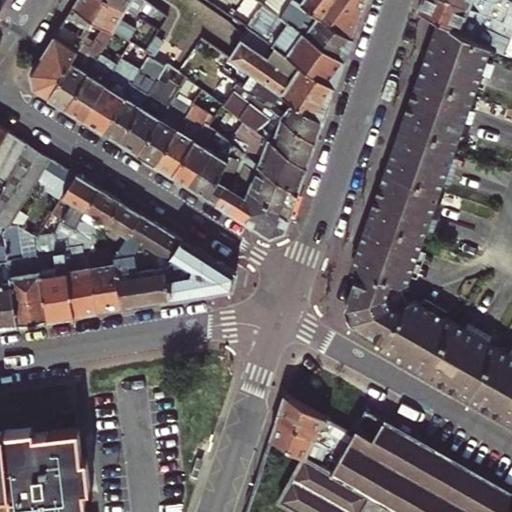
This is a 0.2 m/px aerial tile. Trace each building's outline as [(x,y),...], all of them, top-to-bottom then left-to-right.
[(76,0),(73,6),(97,21),(103,25),(111,30),(119,16),(134,22),(143,28),(147,23),(113,0),(76,0)] [(113,0),(147,23),(151,17),(141,8),(145,1),(144,0),(113,0)] [(321,16),(298,0),(295,0),(283,16),(344,58),(351,37),(321,16)] [(360,14),(340,0),(298,0),(321,16),(351,37),(360,14)] [(340,0),(360,14),(364,0),(340,0)] [(511,36),(511,29),(455,0),(423,0),(420,8),(442,20),(449,23),(495,47),(500,49),(501,50),(505,52),(511,37),(511,36)] [(511,0),(455,0),(511,29),(511,0)] [(265,4),(247,29),(335,84),(344,58),(283,16),(265,4)] [(33,88),(49,98),(83,44),(97,21),(73,6),(66,17),(86,29),(80,38),(60,25),(30,73),(33,88)] [(433,56),(480,72),(484,61),(490,63),(495,47),(449,23),(442,20),(430,55),(433,56)] [(89,47),(83,44),(49,98),(66,108),(99,53),(113,31),(111,30),(103,25),(89,47)] [(227,58),(254,76),(276,89),(323,119),(335,84),(247,29),(246,29),(227,58)] [(500,49),(495,47),(490,63),(484,61),(480,72),(492,76),(501,50),(500,49)] [(99,53),(66,108),(83,119),(117,64),(99,53)] [(119,141),(150,92),(167,65),(151,54),(146,62),(156,68),(151,77),(141,71),(137,76),(103,131),(119,141)] [(422,78),(429,80),(478,97),(481,87),(476,85),(480,72),(433,56),(430,55),(422,78)] [(117,63),(117,64),(83,119),(103,131),(137,76),(117,63)] [(476,85),(481,87),(488,89),(492,76),(480,72),(476,85)] [(138,153),(169,104),(185,80),(177,75),(171,82),(170,81),(159,98),(150,92),(119,141),(138,153)] [(264,105),(275,113),(315,140),(323,119),(276,89),(254,76),(250,84),(269,96),(264,105)] [(416,103),(464,119),(476,124),(480,112),(473,110),(478,97),(429,80),(422,78),(413,102),(416,103)] [(182,112),(169,104),(138,153),(156,164),(186,115),(202,90),(198,86),(182,112)] [(238,114),(270,138),(306,165),(315,140),(275,113),(270,120),(232,95),(225,105),(238,114)] [(405,126),(412,128),(461,145),(465,135),(472,138),(476,124),(464,119),(416,103),(413,102),(405,126)] [(173,175),(206,122),(209,117),(201,112),(196,121),(186,115),(156,164),(173,175)] [(238,114),(233,121),(235,121),(236,128),(255,142),(257,136),(268,144),(270,138),(238,114)] [(221,133),(240,148),(297,191),(306,165),(270,138),(268,144),(257,136),(255,142),(236,128),(235,121),(233,121),(225,115),(215,128),(221,133)] [(208,173),(220,155),(211,150),(217,140),(221,133),(215,128),(206,122),(173,175),(193,187),(203,170),(208,173)] [(461,145),(412,128),(405,126),(397,149),(400,150),(447,167),(460,171),(464,159),(457,157),(461,145)] [(29,144),(7,130),(0,141),(0,176),(9,182),(19,161),(24,153),(29,144)] [(209,197),(240,148),(221,133),(217,140),(229,150),(224,158),(220,155),(208,173),(203,170),(193,187),(209,197)] [(9,227),(37,183),(53,158),(29,144),(24,153),(19,161),(9,182),(0,199),(0,224),(8,229),(9,227)] [(297,191),(240,148),(209,197),(216,201),(232,177),(289,215),(297,191)] [(460,171),(447,167),(400,150),(397,149),(388,174),(395,176),(444,193),(448,183),(455,185),(460,171)] [(53,158),(37,183),(47,189),(50,185),(65,193),(77,174),(53,158)] [(83,217),(101,188),(77,174),(65,193),(52,213),(59,217),(76,227),(83,217)] [(383,200),(430,216),(443,220),(446,209),(440,207),(440,206),(444,193),(395,176),(388,174),(380,199),(383,200)] [(232,177),(216,201),(270,236),(283,230),(289,215),(232,177)] [(122,201),(101,188),(83,217),(104,230),(122,201)] [(372,222),(379,224),(428,240),(431,231),(438,233),(443,220),(430,216),(383,200),(380,199),(372,222)] [(143,214),(122,201),(104,230),(125,243),(143,214)] [(42,229),(46,232),(48,233),(59,217),(52,213),(42,229)] [(125,243),(116,257),(124,305),(171,297),(167,275),(165,265),(149,267),(147,259),(136,260),(133,251),(140,240),(170,258),(182,238),(143,214),(125,243)] [(79,247),(64,248),(75,313),(99,309),(90,253),(99,238),(104,230),(83,217),(76,227),(75,229),(86,236),(79,247)] [(428,240),(379,224),(372,222),(363,247),(366,248),(414,264),(418,251),(424,253),(428,240)] [(4,236),(8,259),(19,322),(48,317),(35,239),(22,242),(19,226),(9,227),(8,229),(4,236)] [(42,229),(35,239),(48,317),(75,313),(64,248),(64,246),(63,238),(44,242),(43,236),(46,232),(42,229)] [(124,305),(116,257),(105,250),(100,250),(105,242),(99,238),(90,253),(99,309),(124,305)] [(232,287),(235,272),(182,238),(170,258),(187,269),(186,273),(167,275),(171,297),(232,287)] [(363,273),(395,283),(406,287),(406,289),(412,286),(415,277),(410,275),(414,264),(366,248),(363,247),(355,270),(363,273)] [(418,251),(414,264),(426,268),(430,256),(424,253),(418,251)] [(0,325),(19,322),(8,259),(0,260),(0,325)] [(426,268),(414,264),(410,275),(415,277),(422,279),(426,268)] [(356,294),(376,303),(383,306),(393,302),(391,297),(395,283),(363,273),(356,294)] [(393,302),(409,296),(406,289),(406,287),(395,283),(391,297),(393,302)] [(376,303),(356,294),(352,304),(350,312),(353,318),(383,306),(376,303)] [(411,301),(409,296),(393,302),(396,309),(407,315),(413,305),(411,301)] [(433,315),(439,304),(429,298),(426,303),(422,309),(433,315)] [(410,359),(433,315),(422,309),(426,303),(419,299),(411,301),(413,305),(407,315),(391,343),(387,350),(408,362),(410,359)] [(384,307),(381,314),(374,327),(383,332),(380,337),(377,344),(387,350),(391,343),(407,315),(396,309),(393,302),(383,306),(384,307)] [(445,322),(449,317),(452,311),(439,304),(433,315),(445,322)] [(374,327),(381,314),(384,307),(383,306),(353,318),(355,323),(363,328),(380,337),(383,332),(374,327)] [(429,374),(433,367),(458,322),(449,317),(445,322),(433,315),(410,359),(408,362),(429,374)] [(450,387),(452,384),(476,341),(483,329),(472,323),(469,328),(458,322),(433,367),(429,374),(450,387)] [(476,341),(452,384),(450,387),(473,400),(477,393),(502,347),(492,341),(495,336),(483,329),(476,341)] [(293,368),(351,401),(365,409),(365,408),(378,383),(312,345),(299,351),(293,368)] [(494,412),(496,409),(511,380),(511,352),(502,347),(477,393),(473,400),(494,412)] [(338,426),(351,401),(293,368),(284,395),(338,426)] [(511,422),(511,380),(496,409),(494,412),(511,422)] [(353,434),(338,426),(284,395),(277,416),(326,444),(343,453),(353,434)] [(365,408),(365,409),(356,426),(357,427),(374,436),(383,418),(365,408)] [(83,511),(83,503),(84,503),(83,490),(83,488),(89,487),(86,459),(81,459),(75,410),(59,412),(60,430),(34,433),(33,427),(0,431),(0,487),(9,487),(11,511),(83,511)] [(326,444),(277,416),(270,437),(291,449),(303,456),(316,463),(326,444)] [(361,511),(373,493),(406,511),(481,511),(498,483),(383,418),(374,436),(357,427),(353,434),(343,453),(333,473),(316,463),(303,456),(278,502),(296,511),(361,511)] [(508,511),(511,505),(511,490),(498,483),(481,511),(508,511)]
